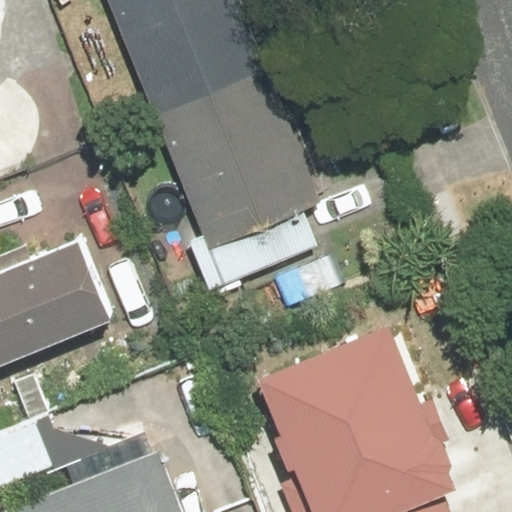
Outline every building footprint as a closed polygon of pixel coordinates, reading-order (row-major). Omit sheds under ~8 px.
[(101,0),(198,236),(184,242),(205,291),(314,247),(301,214),(315,208),(230,0),(101,0)] [(0,253),(0,365),(111,320),(79,240),(22,263),(16,247),(0,253)] [(434,511),(430,501),(449,493),(430,447),(446,440),(427,397),(409,405),(377,330),(249,385),(273,440),(252,449),(279,511),(434,511)] [(8,382),(25,422),(0,432),(0,488),(53,466),(35,422),(48,417),(29,373),(8,382)] [(177,511),(155,454),(144,458),(138,443),(94,460),(100,475),(3,511),(177,511)]
